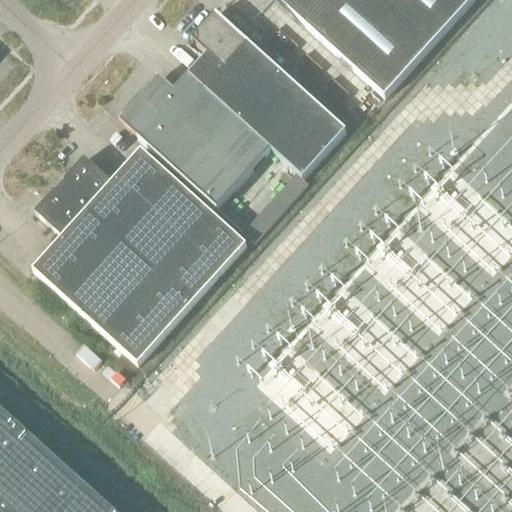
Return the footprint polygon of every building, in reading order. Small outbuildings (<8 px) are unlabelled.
[(256,0),(258,3),(267,0),(272,0),(385,102),(475,2),(472,0),(256,0)] [(346,136),(215,17),(191,44),(207,58),(188,79),(270,154),(297,178),(303,183),(346,136)] [(217,214),(270,154),(188,79),(174,96),(162,86),(153,96),(150,92),(139,104),(143,107),(124,128),(138,140),(137,142),(217,214)] [(141,154),(114,183),(112,186),(84,162),(64,184),(65,185),(56,196),(55,194),(54,195),(35,217),(62,241),(33,274),(138,369),(246,249),(141,154)] [(307,187),(303,183),(297,178),(244,237),(254,246),(307,187)] [(352,348),(370,380),(405,360),(367,293),(349,304),(357,318),(335,330),(347,351),(352,348)] [(323,339),(320,323),(319,323),(312,329),(306,323),(301,339),(298,322),(291,320),(293,328),(290,339),(280,347),(266,350),(269,352),(255,364),(258,369),(274,356),(275,362),(263,372),(284,368),(303,373),(310,382),(318,384),(308,392),(318,395),(327,393),(321,386),(328,380),(321,372),(331,369),(323,360),(321,347),(323,339)] [(0,511),(105,511),(0,416),(0,511)]
